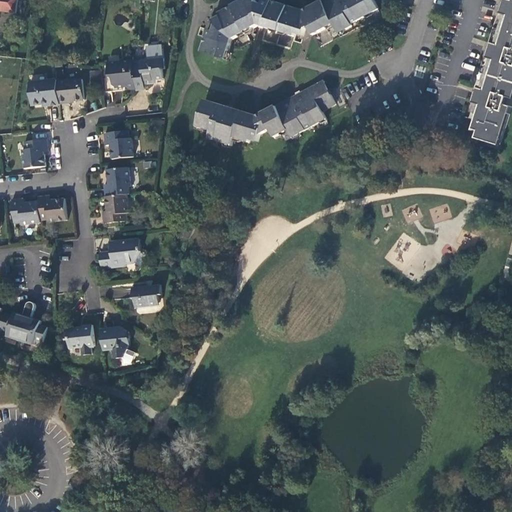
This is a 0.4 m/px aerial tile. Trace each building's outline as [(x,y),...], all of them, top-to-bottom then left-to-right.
[(19,0),(0,0),(0,15),(0,16),(1,9),(17,12),(19,0)] [(320,0),(304,9),(273,0),(265,0),(263,5),(260,4),(257,0),(240,0),(219,12),(220,15),(213,18),(217,26),(216,30),(208,28),(201,50),(224,57),(226,52),(229,50),(232,38),(260,24),(296,35),(297,32),(304,34),(306,27),(309,25),(314,33),(334,22),(339,32),(353,24),(352,22),(380,8),(375,0),(320,0)] [(511,3),(473,129),(501,141),(511,107),(511,105),(506,104),(508,96),(511,97),(511,3)] [(148,50),(149,58),(164,56),(163,49),(157,44),(153,45),(148,50)] [(149,58),(134,60),(137,87),(137,88),(146,87),(145,82),(153,82),(153,78),(164,76),(163,67),(165,66),(164,56),(149,58)] [(130,88),(137,87),(134,60),(134,58),(109,61),(110,73),(114,77),(114,83),(118,85),(126,84),(130,88)] [(102,69),(93,70),(94,83),(104,82),(102,69)] [(51,105),(61,104),(60,102),(58,81),(58,78),(29,82),(32,104),(50,102),(51,105)] [(83,78),(58,81),(60,102),(69,101),(69,100),(86,98),(83,78)] [(212,129),(210,136),(224,141),(227,139),(233,141),(236,134),(241,135),(243,138),(250,140),(251,138),(258,140),(261,132),(264,132),(271,128),(275,135),(282,132),(282,129),(287,127),(291,133),(296,131),(300,132),(320,122),(320,118),(326,115),(323,110),(337,103),(325,80),(257,115),(205,99),(198,122),(202,123),(206,128),(212,129)] [(129,128),(105,131),(107,143),(111,142),(113,156),(135,154),(132,135),(130,135),(129,128)] [(44,150),(49,149),(48,137),(24,139),(25,147),(23,148),(25,167),(46,164),(44,150)] [(103,182),(104,194),(124,192),(129,192),(128,184),(130,184),(128,165),(106,167),(108,182),(103,182)] [(125,200),(124,192),(104,194),(106,209),(101,210),(103,222),(125,219),(122,201),(125,200)] [(51,194),(39,195),(39,200),(41,219),(49,218),(49,221),(69,218),(66,197),(52,198),(51,194)] [(24,197),(12,198),(14,222),(22,221),(22,223),(42,221),(41,219),(39,200),(25,201),(24,197)] [(197,223),(183,225),(180,236),(191,236),(192,230),(197,223)] [(141,237),(112,241),(113,250),(101,251),(103,266),(128,263),(128,261),(136,260),(142,249),(141,237)] [(162,283),(134,285),(135,297),(137,296),(138,306),(150,304),(152,303),(159,302),(161,299),(160,293),(163,292),(162,283)] [(28,307),(36,309),(37,308),(37,305),(36,303),(35,301),(34,301),(31,301),(29,303),(28,307)] [(0,327),(10,331),(9,335),(35,343),(36,339),(44,341),(48,326),(41,323),(43,319),(34,316),(26,314),(17,311),(15,315),(2,311),(3,307),(0,305),(0,327)] [(28,307),(26,314),(34,316),(36,309),(28,307)] [(84,328),(67,330),(68,340),(69,340),(71,349),(82,347),(83,355),(93,353),(92,347),(93,346),(96,345),(93,325),(84,326),(84,328)] [(107,329),(102,329),(105,350),(112,349),(113,358),(125,356),(126,363),(133,362),(137,352),(129,348),(131,343),(130,331),(122,326),(107,328),(107,329)]
